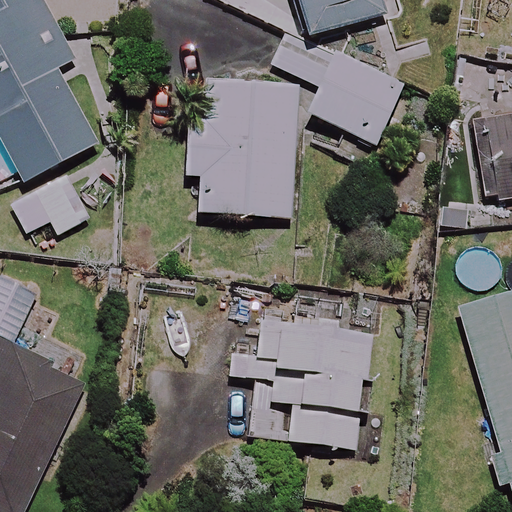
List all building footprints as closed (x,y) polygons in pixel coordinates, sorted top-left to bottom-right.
[(72,62),(36,0),(0,0),(0,143),(25,186),(95,146),(53,73),(72,62)] [(377,18),(371,0),(292,0),(305,40),(377,18)] [(402,89),(331,57),(304,118),(374,150),(402,89)] [(294,90),(204,86),(202,129),(186,128),(183,181),(198,182),(196,218),(288,223),(294,90)] [(511,121),(475,127),(486,206),(511,201),(511,121)] [(89,222),(66,179),(9,209),(24,238),(48,225),(55,239),(89,222)] [(0,341),(11,347),(34,297),(0,281),(0,341)] [(511,511),(511,296),(453,315),(491,439),(482,442),(496,489),(504,486),(511,511)] [(370,339),(257,327),(253,362),(228,359),(226,381),(256,384),(254,404),(250,444),(358,455),(370,339)] [(11,347),(0,341),(0,511),(22,511),(81,386),(8,352),(11,347)]
